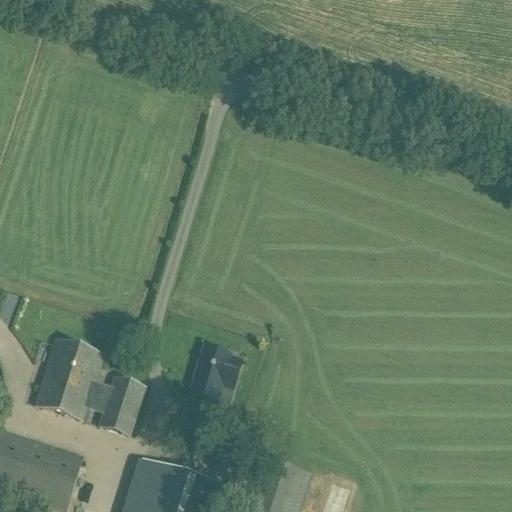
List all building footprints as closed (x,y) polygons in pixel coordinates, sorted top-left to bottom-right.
[(35,410),(83,425),(91,401),(95,387),(104,359),(56,344),(35,410)] [(215,354),(204,351),(190,398),(200,401),(196,415),(215,421),(220,405),(218,404),(223,390),(234,393),(243,363),(231,360),(232,359),(229,358),(230,355),(216,351),(215,354)] [(111,392),(95,387),(91,401),(106,406),(103,418),(99,430),(129,440),(145,392),(114,382),(111,392)] [(0,441),(0,496),(49,511),(68,511),(85,461),(2,435),(0,441)] [(222,511),(229,493),(142,465),(126,511),(222,511)] [(293,511),(301,478),(269,471),(259,511),(293,511)]
